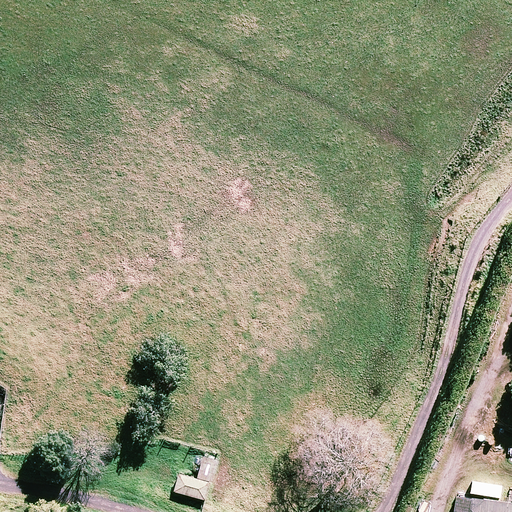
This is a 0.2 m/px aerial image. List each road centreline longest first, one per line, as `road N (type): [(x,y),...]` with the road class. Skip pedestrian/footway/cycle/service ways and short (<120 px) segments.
road 1 (track): [(511,196),(479,241),(385,511)]
road 2 (track): [(511,322),(433,511)]
